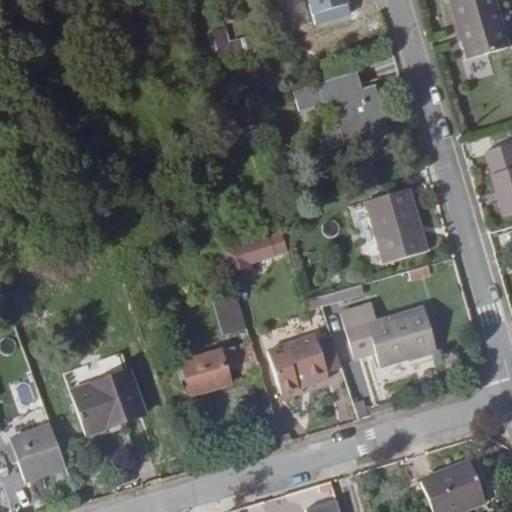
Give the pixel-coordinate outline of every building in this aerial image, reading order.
[(508,48),(493,0),(448,0),(466,60),(508,48)] [(243,40),(230,43),(227,29),(212,31),(217,61),(245,56),(243,40)] [(389,131),(375,85),(356,92),(355,87),(359,85),(355,72),(303,89),(310,108),(313,107),(329,101),(330,101),(338,124),(345,145),(360,140),(361,143),(389,133),(388,131),(389,131)] [(310,108),(303,89),(292,92),(298,112),(299,111),(310,108)] [(313,119),(310,108),(299,111),(302,122),(313,119)] [(229,144),(257,133),(254,124),(225,134),(229,144)] [(345,145),(338,124),(323,129),(330,150),(345,145)] [(511,214),(511,144),(485,152),(491,175),(490,175),(502,217),(511,214)] [(426,252),(406,188),(364,202),(382,265),(426,252)] [(287,253),(280,231),(267,235),(274,257),(287,253)] [(249,265),(274,257),(267,235),(220,249),(231,284),(253,277),(249,265)] [(430,276),(427,266),(408,272),(410,281),(430,276)] [(320,308),(363,296),(359,286),(317,298),(320,308)] [(246,329),(234,293),(212,300),(222,336),(246,329)] [(320,308),(317,298),(303,301),(306,312),(320,308)] [(435,351),(422,308),(375,322),(369,304),(339,313),(353,360),(375,353),(379,367),(435,351)] [(316,341),(314,336),(266,351),(280,395),(328,379),(326,373),(316,341)] [(340,369),(330,337),(316,341),(326,373),(340,369)] [(229,385),(219,351),(180,363),(190,397),(229,385)] [(144,414),(128,372),(69,393),(84,436),(144,414)] [(64,467),(49,426),(9,440),(23,483),(64,467)] [(460,511),(484,503),(468,462),(418,482),(429,511),(460,511)] [(338,511),(335,501),(304,510),(304,511),(338,511)]
